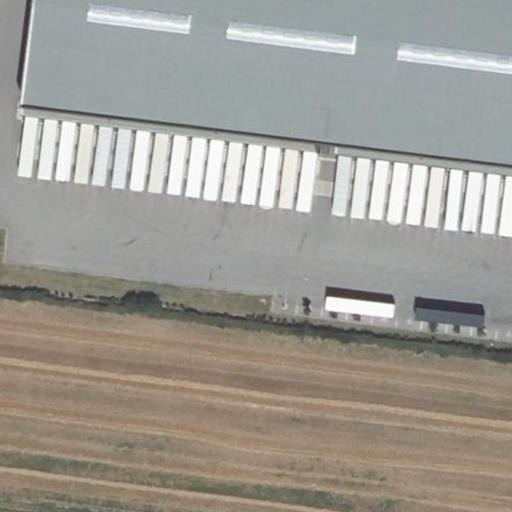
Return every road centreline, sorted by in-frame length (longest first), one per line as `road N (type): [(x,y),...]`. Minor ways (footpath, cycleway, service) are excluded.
road 1 (unknown): [(0,171),(25,206),(57,217),(511,297)]
road 2 (unknown): [(14,0),(0,138)]
